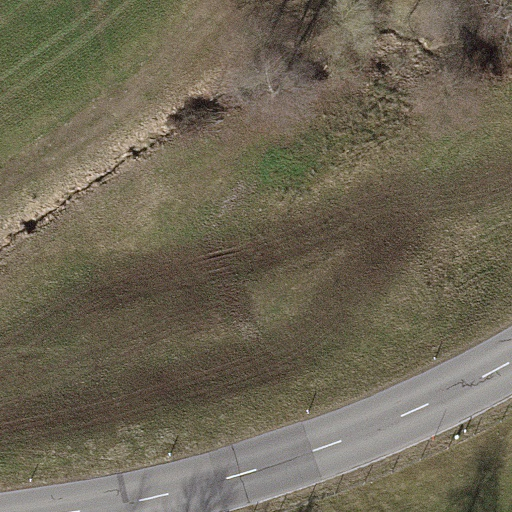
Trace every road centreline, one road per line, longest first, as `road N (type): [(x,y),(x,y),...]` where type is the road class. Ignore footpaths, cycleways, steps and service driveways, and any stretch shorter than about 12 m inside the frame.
road 1 (tertiary): [(511,362),(337,443),(211,484),(75,511)]
road 2 (track): [(0,182),(160,70),(223,0)]
